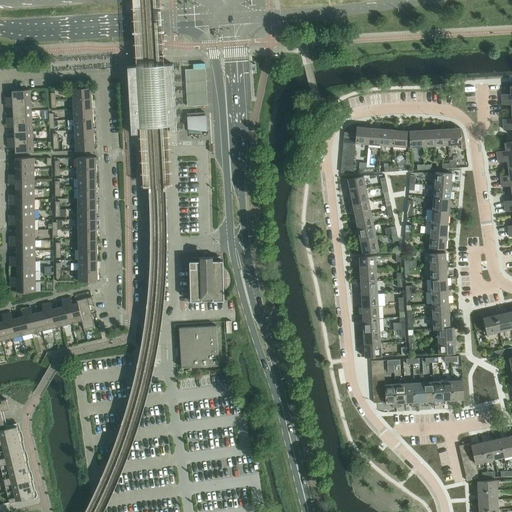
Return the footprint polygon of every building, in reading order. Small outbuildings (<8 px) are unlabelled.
[(140,125),(145,124),(145,122),(153,122),(161,121),(161,123),(167,123),(167,126),(169,126),(170,132),(177,132),(173,64),(166,64),(166,65),(163,65),(164,68),(158,68),(158,70),(150,71),(142,71),(142,69),(137,69),(136,66),(134,66),(127,67),(131,134),(138,134),(137,128),(140,127),(140,125)] [(501,94),(501,100),(511,99),(511,86),(510,86),(510,94),(501,94)] [(72,88),(73,99),(91,98),(91,87),(72,88)] [(5,97),(5,102),(30,101),(30,90),(11,91),(12,97),(5,97)] [(91,98),(73,99),(73,109),(92,108),(91,98)] [(511,99),(501,100),(502,105),(511,104),(511,112),(511,111),(511,99)] [(30,101),(5,102),(6,107),(12,107),(13,112),(31,111),(30,101)] [(92,108),(73,109),(74,120),(92,119),(92,108)] [(6,118),(6,122),(32,121),(31,111),(13,112),(13,117),(6,118)] [(503,119),(503,124),(511,123),(511,111),(511,112),(511,119),(503,119)] [(205,113),(188,114),(188,128),(200,129),(200,125),(206,124),(205,113)] [(92,119),(74,120),(74,130),(93,129),(92,119)] [(32,121),(6,122),(7,127),(13,127),(14,132),(32,131),(32,121)] [(355,139),(355,143),(368,144),(369,128),(356,127),(356,133),(355,139)] [(369,128),(368,144),(380,145),(382,129),(369,128)] [(460,128),(447,129),(448,145),(461,144),(460,128)] [(93,129),(74,130),(75,140),(93,139),(93,129)] [(382,129),(380,145),(393,146),(394,130),(382,129)] [(447,129),(435,130),(436,146),(448,145),(447,129)] [(394,130),(393,146),(406,147),(407,131),(394,130)] [(423,146),(422,130),(409,131),(410,147),(423,146)] [(435,130),(422,130),(423,146),(436,146),(435,130)] [(7,138),(8,143),(33,141),(32,131),(14,132),(14,138),(7,138)] [(93,139),(75,140),(76,151),(94,150),(93,139)] [(33,141),(8,143),(8,148),(15,147),(15,153),(33,152),(33,141)] [(496,152),(497,157),(511,154),(511,141),(504,143),(505,150),(496,152)] [(511,154),(497,157),(498,162),(507,161),(508,168),(511,167),(511,154)] [(96,157),(77,157),(77,168),(96,168),(96,157)] [(15,158),(15,169),(34,169),(34,158),(15,158)] [(500,176),(501,181),(511,179),(511,167),(508,168),(509,175),(500,176)] [(96,168),(77,168),(77,178),(96,178),(96,168)] [(9,175),(9,179),(34,179),(34,169),(15,169),(15,174),(9,175)] [(435,172),(434,185),(451,186),(452,173),(435,172)] [(347,179),(350,192),(366,189),(363,176),(347,179)] [(96,178),(77,178),(77,189),(96,188),(96,178)] [(34,179),(9,179),(9,184),(16,184),(16,189),(34,189),(34,179)] [(511,179),(501,181),(501,187),(510,185),(511,193),(511,192),(511,179)] [(434,185),(433,197),(449,199),(451,186),(434,185)] [(96,188),(77,189),(78,199),(96,198),(96,188)] [(9,195),(9,200),(34,199),(34,189),(16,189),(16,195),(9,195)] [(366,189),(350,192),(352,204),(368,201),(366,189)] [(433,197),(432,210),(448,211),(449,199),(433,197)] [(96,198),(78,199),(78,209),(96,209),(96,198)] [(34,199),(9,200),(9,204),(16,204),(16,210),(34,209),(34,199)] [(368,201),(352,204),(355,217),(371,213),(368,201)] [(9,215),(9,220),(34,220),(34,209),(16,210),(16,215),(9,215)] [(96,209),(78,209),(78,219),(96,219),(96,209)] [(432,210),(431,222),(447,224),(448,211),(432,210)] [(371,213),(355,217),(357,229),(373,225),(371,213)] [(96,219),(78,219),(78,230),(96,229),(96,219)] [(34,220),(9,220),(9,225),(16,225),(16,230),(35,230),(34,220)] [(431,222),(430,235),(446,236),(447,224),(431,222)] [(373,225),(357,229),(360,241),(376,238),(373,225)] [(96,229),(78,230),(78,240),(97,240),(96,229)] [(9,236),(9,241),(35,240),(35,230),(16,230),(16,236),(9,236)] [(446,236),(430,235),(429,248),(445,249),(446,236)] [(376,238),(360,241),(363,254),(379,250),(376,238)] [(35,240),(9,241),(10,246),(16,246),(16,251),(35,251),(35,240)] [(97,240),(78,240),(78,250),(97,250),(97,240)] [(78,250),(78,260),(97,260),(97,250),(78,250)] [(10,256),(10,261),(35,261),(35,251),(16,251),(16,256),(10,256)] [(429,254),(430,267),(446,266),(445,253),(429,254)] [(359,257),(360,270),(376,269),(375,256),(359,257)] [(97,260),(78,260),(79,270),(97,270),(97,260)] [(35,261),(10,261),(10,266),(17,266),(17,271),(35,271),(35,261)] [(189,261),(189,269),(190,301),(224,300),(223,261),(189,261)] [(446,266),(430,267),(430,279),(447,278),(446,266)] [(376,269),(360,270),(360,282),(377,281),(376,269)] [(97,270),(79,270),(79,281),(97,281),(97,270)] [(10,277),(10,282),(35,281),(35,271),(17,271),(17,277),(10,277)] [(447,278),(430,279),(431,292),(447,291),(447,278)] [(35,281),(10,282),(10,286),(17,286),(17,292),(35,292),(35,281)] [(377,281),(360,282),(361,295),(377,294),(377,281)] [(447,291),(431,292),(432,304),(448,303),(447,291)] [(377,294),(361,295),(362,307),(378,306),(377,294)] [(71,297),(66,299),(72,323),(82,321),(77,303),(72,304),(71,297)] [(76,301),(77,303),(82,321),(84,329),(94,327),(89,305),(93,304),(91,297),(76,301)] [(63,306),(58,308),(62,326),(72,323),(66,299),(61,300),(63,306)] [(51,302),(46,304),(52,328),(62,326),(58,308),(52,309),(51,302)] [(448,303),(432,304),(433,316),(449,316),(448,303)] [(43,311),(38,313),(42,331),(52,328),(46,304),(41,305),(43,311)] [(378,306),(362,307),(362,319),(379,318),(378,306)] [(31,307),(26,308),(32,333),(42,331),(38,313),(32,314),(31,307)] [(23,316),(18,318),(22,335),(32,333),(26,308),(21,310),(23,316)] [(11,312),(6,313),(12,338),(22,335),(18,318),(12,319),(11,312)] [(508,312),(495,315),(499,332),(511,329),(508,312)] [(3,321),(0,321),(0,330),(2,340),(12,338),(6,313),(1,315),(3,321)] [(499,332),(495,315),(483,318),(487,334),(499,332)] [(449,316),(433,316),(433,329),(437,329),(449,328),(449,327),(449,316)] [(379,318),(362,319),(363,332),(379,331),(379,318)] [(216,326),(179,328),(181,368),(219,366),(216,326)] [(437,329),(438,341),(454,340),(453,327),(449,327),(449,328),(437,329)] [(379,331),(363,332),(364,344),(380,343),(379,331)] [(454,340),(438,341),(439,354),(455,353),(454,340)] [(380,343),(364,344),(365,357),(381,356),(380,343)] [(462,380),(452,381),(453,404),(457,404),(457,399),(463,399),(462,380)] [(443,381),(433,382),(434,405),(438,405),(438,401),(444,400),(443,381)] [(452,381),(443,381),(444,400),(449,400),(450,404),(453,404),(452,381)] [(423,382),(414,383),(415,406),(419,406),(419,402),(425,401),(423,382)] [(433,382),(423,382),(425,401),(430,401),(431,405),(434,405),(433,382)] [(404,383),(395,384),(396,407),(400,407),(400,403),(405,403),(404,383)] [(414,383),(404,383),(405,403),(411,402),(411,407),(415,406),(414,383)] [(396,407),(395,384),(385,385),(386,404),(392,403),(392,408),(396,407)] [(6,399),(1,400),(3,410),(9,409),(6,399)] [(5,429),(0,430),(0,441),(19,436),(17,426),(5,429)] [(19,436),(0,441),(0,451),(22,446),(19,436)] [(511,450),(509,436),(499,438),(504,457),(511,455),(511,450)] [(499,438),(490,441),(494,459),(504,457),(499,438)] [(490,441),(481,443),(485,461),(494,459),(490,441)] [(470,443),(459,446),(460,452),(472,449),(470,443)] [(485,461),(481,443),(471,445),(475,463),(485,461)] [(22,446),(0,451),(0,462),(24,456),(22,446)] [(472,449),(460,452),(461,458),(473,455),(472,449)] [(473,455),(461,458),(463,463),(474,461),(473,455)] [(24,456),(0,462),(0,464),(2,472),(26,466),(24,456)] [(474,461),(463,463),(464,469),(476,466),(474,461)] [(26,466),(2,472),(4,482),(29,476),(26,466)] [(476,466),(464,469),(465,475),(477,472),(476,466)] [(477,472),(465,475),(467,481),(479,478),(477,472)] [(29,476),(4,482),(7,492),(31,486),(29,476)] [(473,488),(473,492),(497,490),(496,480),(477,481),(478,487),(473,488)] [(31,486),(7,492),(9,503),(34,496),(31,486)] [(497,490),(473,492),(474,495),(478,495),(478,501),(497,500),(497,490)] [(474,507),(474,511),(498,509),(497,500),(478,501),(479,507),(474,507)]
